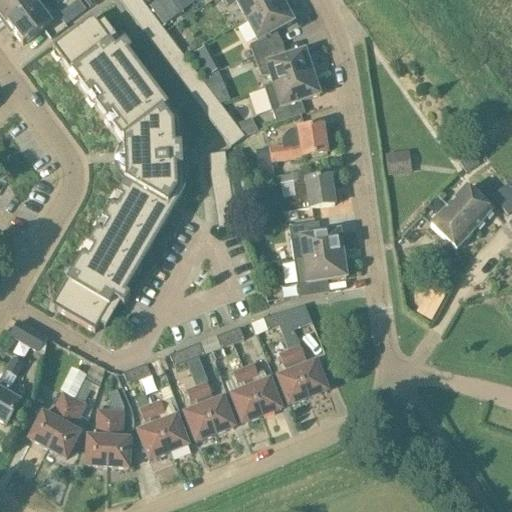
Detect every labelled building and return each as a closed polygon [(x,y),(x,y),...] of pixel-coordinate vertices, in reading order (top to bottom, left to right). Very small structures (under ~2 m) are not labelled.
[(8,27),(36,5),(32,0),(2,0),(0,2),(0,22),(1,23),(3,21),(8,27)] [(83,0),(90,9),(98,2),(99,2),(99,1),(97,0),(83,0)] [(131,9),(141,1),(140,0),(128,0),(126,2),(131,9)] [(168,0),(152,0),(147,4),(164,27),(180,15),(168,0)] [(246,22),(282,3),(280,0),(222,0),(227,6),(235,2),(246,22)] [(65,27),(86,11),(78,1),(57,17),(65,27)] [(136,15),(146,7),(141,1),(131,9),(136,15)] [(254,58),(279,47),(272,35),(293,24),(282,3),(246,22),(257,43),(249,47),(254,58)] [(36,5),(8,27),(23,46),(43,31),(51,25),(36,5)] [(141,22),(151,14),(146,7),(136,15),(141,22)] [(145,28),(156,21),(151,14),(141,22),(145,28)] [(119,178),(126,182),(108,212),(91,241),(90,243),(70,276),(51,309),(94,334),(99,326),(105,329),(109,322),(113,315),(119,305),(124,308),(130,298),(125,295),(139,271),(156,241),(157,240),(174,212),(175,209),(177,206),(184,194),(183,182),(183,179),(182,159),(181,144),(181,142),(180,126),(169,111),(151,88),(147,82),(145,79),(143,77),(133,64),(127,55),(131,52),(125,43),(120,46),(116,41),(103,23),(98,27),(92,20),(52,50),(71,75),(88,98),(106,121),(123,144),(118,150),(116,153),(114,156),(114,159),(113,164),(115,171),(119,178)] [(150,35),(161,27),(156,21),(145,28),(150,35)] [(155,41),(166,34),(161,27),(150,35),(155,41)] [(160,48),(171,40),(166,34),(155,41),(160,48)] [(165,54),(175,47),(171,40),(160,48),(165,54)] [(170,61),(180,53),(175,47),(165,54),(170,61)] [(274,88),(312,75),(305,53),(282,60),(279,47),(254,58),(261,78),(270,78),(273,86),(274,88)] [(326,50),(308,54),(312,71),(330,67),(326,50)] [(175,68),(185,60),(180,53),(170,61),(175,68)] [(180,74),(190,66),(185,60),(175,68),(180,74)] [(185,81),(195,73),(190,66),(180,74),(185,81)] [(190,87),(200,80),(195,73),(185,81),(190,87)] [(274,88),(273,86),(265,89),(276,125),(301,116),(297,105),(319,97),(312,75),(274,88)] [(195,94),(205,86),(200,80),(190,87),(195,94)] [(200,100),(210,93),(205,86),(195,94),(200,100)] [(205,107),(215,99),(210,93),(200,100),(205,107)] [(210,113),(220,106),(215,99),(205,107),(210,113)] [(215,120),(225,112),(220,106),(210,113),(215,120)] [(220,127),(230,119),(225,112),(215,120),(220,127)] [(225,133),(235,125),(230,119),(220,127),(225,133)] [(240,132),(245,139),(256,133),(251,121),(236,128),(240,132)] [(229,140),(240,132),(236,128),(235,125),(225,133),(229,140)] [(260,178),(274,176),(272,163),(303,158),(327,155),(323,126),(292,131),(286,133),(283,138),(282,144),(282,147),(270,149),(256,151),(260,178)] [(240,132),(229,140),(234,146),(245,139),(240,132)] [(244,166),(241,153),(226,157),(230,170),(244,166)] [(213,163),(226,161),(225,154),(212,156),(213,163)] [(388,177),(409,174),(406,154),(385,157),(388,177)] [(466,174),(479,165),(473,155),(460,164),(466,174)] [(214,170),(227,168),(226,161),(213,163),(214,170)] [(215,177),(228,176),(227,168),(214,170),(215,177)] [(216,185),(229,183),(228,176),(215,177),(216,185)] [(282,214),(310,210),(310,209),(335,206),(334,202),(336,201),(335,194),(333,193),(330,177),(293,183),(295,197),(279,200),(282,214)] [(218,192),(230,190),(229,183),(216,185),(218,192)] [(508,216),(511,212),(511,189),(509,185),(493,197),(508,216)] [(449,208),(475,232),(493,213),(467,189),(449,208)] [(219,199),(231,197),(230,190),(218,192),(219,199)] [(220,206),(232,204),(231,197),(219,199),(220,206)] [(449,208),(436,197),(420,216),(432,227),(431,227),(457,251),(475,232),(449,208)] [(221,214),(233,212),(232,204),(220,206),(221,214)] [(233,212),(221,214),(222,221),(235,219),(233,212)] [(303,262),(343,256),(339,233),(316,237),(314,224),(288,228),(290,241),(299,239),(303,262)] [(343,256),(303,262),(306,285),(297,286),(297,289),(286,290),(287,300),(299,298),(299,299),(325,295),(323,283),(346,279),(343,256)] [(304,307),(274,316),(278,328),(288,352),(290,352),(300,347),(294,332),(311,325),(304,307)] [(263,320),(267,333),(278,328),(274,316),(263,320)] [(36,357),(46,340),(18,324),(8,341),(36,357)] [(229,333),(234,346),(244,342),(239,329),(229,333)] [(221,351),(234,346),(229,333),(216,339),(221,351)] [(187,364),(186,364),(190,375),(201,371),(197,361),(205,357),(200,345),(182,351),(187,364)] [(290,352),(308,399),(328,391),(316,362),(302,368),(299,361),(305,359),(300,347),(290,352)] [(174,369),(186,364),(187,364),(182,351),(169,357),(174,369)] [(289,407),(308,399),(290,352),(288,352),(279,356),(284,367),(289,365),(292,372),(278,378),(289,407)] [(9,389),(10,388),(16,378),(23,366),(13,359),(6,371),(0,381),(0,422),(7,426),(20,403),(17,401),(20,395),(9,389)] [(136,370),(140,382),(152,377),(147,365),(136,370)] [(243,369),(262,417),(281,410),(270,381),(256,386),(253,379),(258,377),(254,365),(243,369)] [(101,387),(104,370),(88,367),(82,400),(89,401),(92,386),(101,387)] [(242,425),(262,417),(243,369),(233,373),(237,385),(243,383),(246,390),(231,396),(242,425)] [(128,387),(140,382),(136,370),(123,375),(128,387)] [(197,388),(215,435),(235,428),(223,399),(209,405),(206,397),(212,395),(207,384),(197,388)] [(196,443),(215,435),(197,388),(186,392),(191,403),(196,401),(199,408),(185,414),(196,443)] [(111,412),(107,468),(128,470),(130,441),(122,440),(123,413),(124,408),(117,391),(108,395),(110,412),(111,412)] [(48,450),(75,400),(63,394),(59,402),(52,398),(29,440),(48,450)] [(75,400),(48,450),(66,460),(80,434),(73,430),(86,406),(75,400)] [(150,407),(169,454),(188,446),(177,417),(162,423),(160,416),(165,414),(161,402),(150,407)] [(149,461),(169,454),(150,407),(140,411),(144,422),(150,420),(152,427),(138,432),(149,461)] [(111,412),(110,412),(98,411),(96,439),(88,438),(86,467),(107,468),(111,412)]
